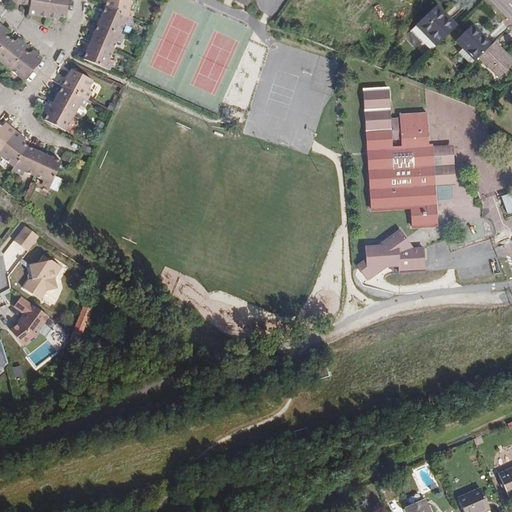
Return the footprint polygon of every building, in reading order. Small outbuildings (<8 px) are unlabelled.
[(70,22),(73,0),(10,0),(19,9),(33,11),(32,20),(63,24),(63,21),(70,22)] [(130,19),(134,0),(105,0),(105,4),(109,6),(108,10),(130,19)] [(227,0),(249,9),(252,0),(227,0)] [(434,53),(459,28),(439,8),(414,33),(434,53)] [(131,29),(134,21),(130,19),(108,10),(107,13),(100,28),(123,37),(127,28),(131,29)] [(484,58),(495,47),(481,32),(476,27),(459,43),(467,50),(479,62),(484,58)] [(0,61),(15,44),(10,40),(13,36),(7,32),(2,28),(0,31),(0,61)] [(123,47),(126,38),(123,37),(100,28),(93,45),(115,55),(119,46),(123,47)] [(403,43),(408,33),(403,30),(398,40),(403,43)] [(434,53),(414,33),(408,39),(427,59),(434,53)] [(511,69),(511,57),(498,43),(495,47),(484,58),(504,78),(511,69)] [(0,62),(15,75),(30,56),(32,52),(22,45),(20,48),(15,44),(0,61),(0,62)] [(111,64),(115,55),(93,45),(85,63),(111,74),(114,66),(111,64)] [(386,74),(397,54),(387,49),(376,70),(386,74)] [(479,62),(467,50),(462,55),(474,67),(479,62)] [(29,86),(47,64),(41,60),(37,56),(35,60),(30,56),(15,75),(29,86)] [(89,94),(94,84),(72,73),(64,90),(89,103),(93,96),(89,94)] [(86,111),(89,103),(64,90),(55,108),(77,119),(82,109),(86,111)] [(439,186),(435,144),(432,145),(428,109),(401,111),(401,118),(392,119),(389,90),(362,92),(372,211),(414,208),(416,232),(443,230),(439,186)] [(68,136),(77,119),(55,108),(52,105),(46,116),(49,119),(47,125),(68,136)] [(0,157),(1,158),(19,137),(9,129),(5,132),(1,128),(0,129),(0,157)] [(19,169),(31,152),(28,148),(30,145),(19,137),(1,158),(18,171),(19,169)] [(472,183),(467,140),(435,143),(435,144),(439,186),(472,183)] [(36,180),(46,158),(31,152),(19,169),(18,171),(16,175),(25,178),(26,175),(36,180)] [(53,191),(64,166),(46,158),(36,180),(45,184),(44,188),(53,191)] [(511,214),(511,193),(499,200),(507,217),(511,214)] [(31,256),(43,241),(29,230),(18,245),(31,256)] [(427,262),(426,249),(412,251),(405,242),(407,240),(401,232),(379,248),(366,249),(367,266),(367,271),(362,275),(367,281),(369,284),(373,281),(375,279),(387,270),(401,269),(401,271),(427,262)] [(61,281),(68,271),(50,260),(45,267),(35,269),(36,276),(37,280),(29,292),(47,304),(52,295),(63,293),(61,281)] [(427,262),(401,271),(402,276),(428,273),(427,264),(427,262)] [(39,339),(53,320),(26,299),(19,309),(29,317),(26,320),(27,322),(26,324),(25,325),(24,326),(15,333),(27,349),(39,339)] [(81,345),(96,310),(88,306),(73,342),(81,345)] [(6,372),(12,366),(5,343),(0,346),(0,380),(7,374),(6,372)] [(328,369),(316,372),(318,380),(330,377),(328,369)] [(307,427),(295,430),(297,439),(310,436),(307,427)] [(494,511),(487,495),(464,505),(467,511),(494,511)] [(437,511),(434,503),(415,511),(437,511)]
